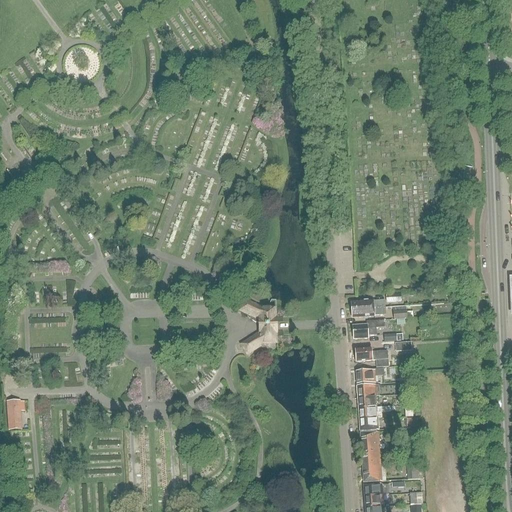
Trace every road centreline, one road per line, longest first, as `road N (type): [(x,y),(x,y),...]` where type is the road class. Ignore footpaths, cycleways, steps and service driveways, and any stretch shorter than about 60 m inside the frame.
road 1 (unclassified): [(350,511),(314,0)]
road 2 (secondary): [(489,70),(505,482)]
